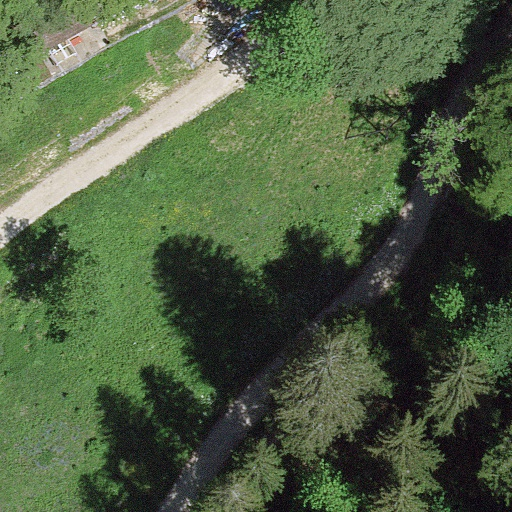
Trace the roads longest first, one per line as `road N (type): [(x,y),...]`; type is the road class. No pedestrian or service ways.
road 1 (track): [(151,511),(216,410),(373,243),(445,80),(506,0)]
road 2 (track): [(341,0),(214,72),(0,221)]
